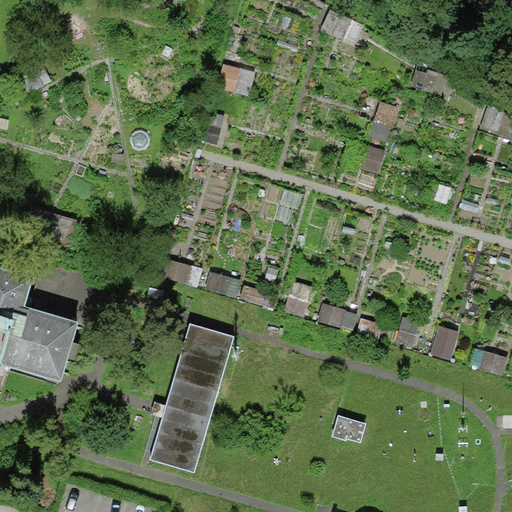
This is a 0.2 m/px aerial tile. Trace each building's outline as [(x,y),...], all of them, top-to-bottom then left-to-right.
[(364,29),(330,13),(322,31),(356,47),(364,29)] [(450,77),(417,67),(411,87),(444,97),(450,77)] [(246,93),(251,77),(224,69),(219,85),(246,93)] [(399,108),(380,103),(369,137),(389,143),(399,108)] [(511,133),(511,116),(488,108),(480,128),(510,139),(511,133)] [(216,145),(224,117),(211,114),(204,141),(216,145)] [(386,153),(366,148),(361,169),(380,174),(386,153)] [(203,269),(167,260),(163,278),(198,289),(203,269)] [(0,268),(0,371),(64,389),(81,324),(24,308),(33,277),(0,268)] [(241,282),(210,274),(205,290),(236,298),(241,282)] [(313,288),(292,282),(284,312),(303,317),(313,288)] [(278,296),(244,286),(241,299),(274,309),(278,296)] [(358,315),(322,305),(317,322),(353,332),(358,315)] [(421,322),(403,317),(396,345),(413,350),(421,322)] [(383,326),(360,320),(357,333),(379,339),(383,326)] [(189,323),(150,462),(194,474),(234,336),(189,323)] [(460,333),(439,327),(431,356),(452,362),(460,333)] [(509,359),(476,350),(472,368),(504,376),(509,359)] [(366,426),(338,417),(331,439),(346,443),(347,440),(361,444),(366,426)]
